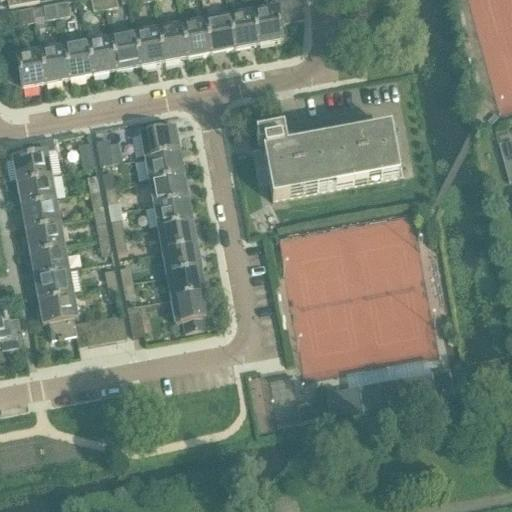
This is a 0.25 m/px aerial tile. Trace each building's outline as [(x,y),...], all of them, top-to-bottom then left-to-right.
[(0,0),(0,4),(0,5),(5,4),(6,10),(39,4),(38,0),(0,0)] [(105,14),(103,0),(91,2),(94,16),(105,14)] [(115,0),(103,0),(105,14),(117,12),(115,0)] [(274,5),(275,12),(276,12),(277,17),(300,13),(298,1),(274,5)] [(67,6),(55,8),(57,22),(69,20),(67,6)] [(57,22),(55,8),(43,10),(45,24),(57,22)] [(31,12),(6,17),(8,29),(33,24),(31,12)] [(275,12),(251,17),(257,49),(282,44),(279,28),(277,17),(276,12),(275,12)] [(300,13),(277,17),(279,28),(302,24),(300,13)] [(251,17),(228,21),(234,53),(257,49),(251,17)] [(228,21),(205,25),(211,57),(234,53),(228,21)] [(205,25),(181,30),(187,62),(211,57),(205,25)] [(181,30),(158,34),(164,66),(187,62),(181,30)] [(158,34),(134,38),(140,70),(164,66),(158,34)] [(134,38),(111,43),(116,75),(140,70),(134,38)] [(111,43),(87,47),(92,79),(116,75),(111,43)] [(87,47),(63,52),(68,84),(92,79),(87,47)] [(63,52),(39,56),(45,88),(68,84),(63,52)] [(45,88),(39,56),(15,60),(18,75),(5,77),(6,86),(21,93),(45,88)] [(137,138),(142,163),(177,156),(173,132),(137,138)] [(281,135),(254,140),(257,152),(261,151),(272,206),(397,181),(388,133),(286,153),(281,135)] [(10,163),(14,187),(49,180),(45,158),(53,156),(51,144),(19,150),(21,161),(10,163)] [(497,147),(502,166),(511,163),(511,158),(508,144),(497,147)] [(106,145),(95,147),(99,169),(111,167),(106,145)] [(77,150),(81,173),(93,171),(89,148),(77,150)] [(142,163),(146,187),(182,180),(177,156),(142,163)] [(511,163),(502,166),(508,185),(511,184),(511,163)] [(101,179),(104,195),(114,193),(111,177),(101,179)] [(14,187),(19,210),(54,204),(49,180),(14,187)] [(85,182),(88,198),(98,196),(95,180),(85,182)] [(146,187),(151,210),(186,203),(182,180),(146,187)] [(114,193),(104,195),(107,210),(117,208),(114,193)] [(98,196),(88,198),(91,213),(101,212),(98,196)] [(151,210),(155,234),(190,227),(186,203),(151,210)] [(19,210),(23,233),(58,227),(54,204),(19,210)] [(110,226),(113,241),(123,240),(120,224),(110,226)] [(23,233),(28,258),(63,251),(58,227),(23,233)] [(94,229),(97,245),(106,243),(103,227),(94,229)] [(155,234),(159,257),(195,251),(190,227),(155,234)] [(123,240),(113,241),(116,257),(125,255),(123,240)] [(106,243),(97,245),(99,260),(109,258),(106,243)] [(28,258),(33,281),(67,275),(63,251),(28,258)] [(159,257),(164,281),(199,274),(195,251),(159,257)] [(118,273),(121,289),(131,287),(128,271),(118,273)] [(102,276),(105,292),(115,290),(112,274),(102,276)] [(164,281),(168,305),(204,298),(199,274),(164,281)] [(33,281),(37,305),(72,298),(67,275),(33,281)] [(131,287),(121,289),(124,304),(134,303),(131,287)] [(115,290),(105,292),(108,307),(118,306),(115,290)] [(52,346),(74,341),(72,329),(71,323),(77,322),(72,298),(37,305),(42,329),(48,327),(49,330),(46,331),(48,341),(51,341),(52,346)] [(204,298),(168,305),(172,329),(181,328),(183,339),(203,335),(201,324),(208,323),(204,298)] [(0,308),(0,352),(5,355),(19,352),(14,325),(5,326),(1,309),(0,308)] [(138,318),(127,320),(131,343),(142,341),(138,318)] [(120,319),(109,322),(113,346),(125,344),(120,319)] [(109,322),(97,324),(101,348),(113,346),(109,322)] [(97,324),(84,326),(89,351),(101,348),(97,324)] [(72,329),(74,341),(77,353),(89,351),(84,326),(72,329)] [(326,406),(329,421),(435,402),(431,377),(430,377),(430,378),(391,386),(390,385),(389,385),(390,386),(358,392),(358,391),(357,391),(357,392),(325,398),(325,397),(324,397),(326,406)] [(329,421),(326,406),(297,411),(299,427),(329,421)]
